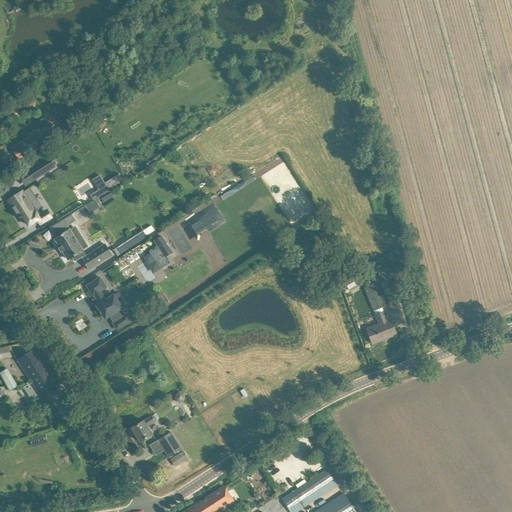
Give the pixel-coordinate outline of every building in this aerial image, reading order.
[(18,143),(11,148),(18,158),(18,157),(21,162),(29,157),(26,152),(44,140),(38,130),(18,143)] [(49,157),(28,170),(34,179),(55,166),(49,157)] [(99,189),(90,195),(93,200),(109,190),(106,185),(99,189)] [(14,202),(11,205),(20,219),(23,216),(29,225),(38,219),(40,218),(35,211),(37,209),(42,206),(33,193),(32,194),(29,188),(23,192),(22,191),(11,198),(14,202)] [(190,239),(225,221),(218,207),(183,226),(190,239)] [(72,214),(50,227),(56,237),(55,238),(60,247),(58,248),(59,248),(61,251),(61,252),(63,251),(68,260),(72,257),(75,261),(82,256),(83,258),(82,258),(89,269),(112,255),(105,244),(86,256),(83,250),(83,249),(87,247),(74,227),(70,229),(68,226),(76,221),(72,214)] [(143,230),(114,250),(118,256),(147,236),(143,230)] [(172,253),(161,236),(155,240),(158,246),(151,251),(161,267),(169,262),(166,257),(172,253)] [(115,296),(114,294),(107,299),(104,295),(103,295),(100,291),(106,287),(100,277),(87,285),(93,295),(94,295),(97,299),(94,301),(105,318),(110,315),(114,322),(113,323),(117,329),(131,321),(126,314),(122,317),(117,310),(122,307),(121,306),(125,304),(118,293),(115,296)] [(340,284),(343,290),(348,288),(350,291),(358,287),(351,277),(340,284)] [(134,296),(144,290),(138,279),(128,284),(134,296)] [(380,281),(365,287),(373,309),(388,303),(380,281)] [(396,334),(392,325),(390,320),(387,322),(384,312),(376,315),(380,324),(367,329),(373,343),(381,340),(381,338),(395,332),(395,334),(396,334)] [(45,370),(44,369),(32,350),(20,357),(22,360),(20,362),(31,379),(45,370)] [(17,384),(12,375),(9,370),(0,374),(9,390),(13,389),(17,384)] [(42,397),(48,393),(56,388),(45,370),(31,379),(42,397)] [(140,442),(149,436),(153,434),(148,426),(156,421),(152,415),(132,428),(140,442)] [(171,431),(158,439),(169,457),(182,449),(171,431)] [(183,451),(170,459),(174,464),(187,456),(183,451)] [(295,511),(322,495),(338,484),(328,469),(304,485),(300,480),(269,501),(272,506),(262,511),(295,511)] [(190,508),(184,511),(222,511),(235,503),(224,486),(190,508)] [(355,511),(344,494),(315,511),(355,511)]
